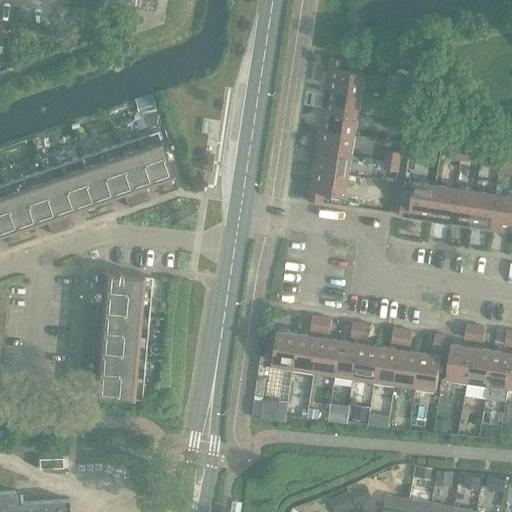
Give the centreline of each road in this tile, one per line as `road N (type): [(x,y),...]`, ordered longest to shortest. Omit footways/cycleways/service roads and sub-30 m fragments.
road 1 (tertiary): [(194,511),(235,244)]
road 2 (residential): [(324,224),(376,231),(369,277),(511,300)]
road 3 (residential): [(235,244),(113,233),(0,269)]
road 4 (tertiary): [(239,211),(277,0)]
